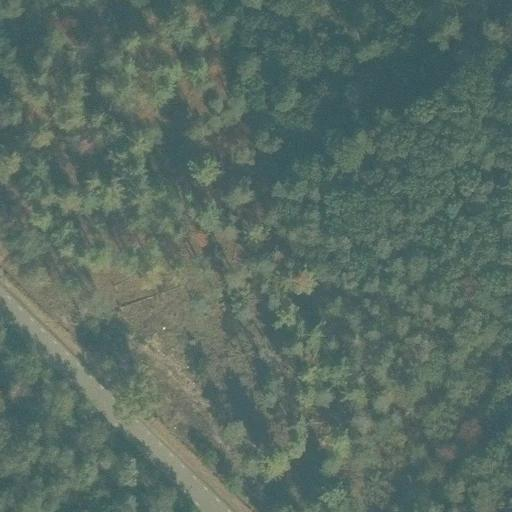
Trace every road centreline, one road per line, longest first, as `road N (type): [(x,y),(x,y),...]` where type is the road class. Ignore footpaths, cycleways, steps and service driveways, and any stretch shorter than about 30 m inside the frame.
road 1 (track): [(458,432),(277,254),(223,169),(201,64),(168,0)]
road 2 (tertiary): [(213,511),(0,304)]
